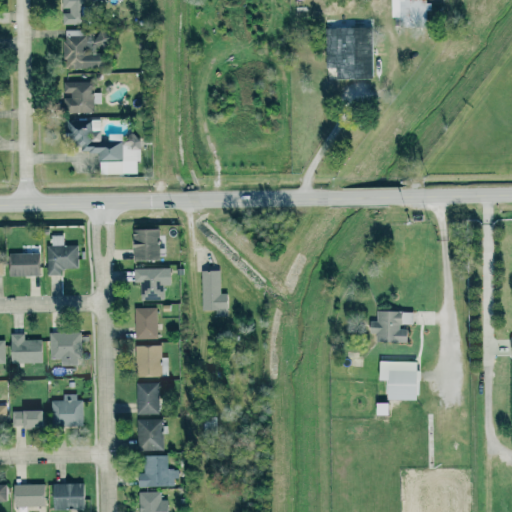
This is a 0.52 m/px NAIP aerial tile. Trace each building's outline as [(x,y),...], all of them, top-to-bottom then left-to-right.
[(60,0),(61,11),(61,25),(83,24),(82,0),(60,0)] [(390,0),(391,17),(399,17),(399,27),(426,27),(425,0),(390,0)] [(373,79),(372,26),(324,27),(325,68),(335,68),(335,79),(373,79)] [(102,69),(102,46),(109,46),(109,30),(95,30),(94,53),(86,53),(86,30),(63,30),(63,68),(102,69)] [(89,82),(63,81),(62,95),(63,95),(62,112),(93,113),(93,93),(88,93),(89,82)] [(98,174),(137,173),(137,140),(100,141),(99,120),(64,120),(65,141),(79,141),(80,152),(97,152),(98,174)] [(132,229),(133,261),(159,260),(158,228),(132,229)] [(47,275),(61,275),(61,268),(78,268),(77,245),(63,245),(63,235),(51,235),(51,245),(47,245),(47,275)] [(9,276),(39,276),(39,253),(8,253),(9,276)] [(141,300),(164,300),(163,285),(170,285),(170,268),(133,269),(134,283),(140,283),(141,300)] [(227,317),(226,293),(220,293),(219,270),(201,271),(202,310),(215,310),(216,317),(227,317)] [(135,339),(157,339),(156,307),(134,308),(135,339)] [(411,311),(375,311),(375,321),(368,321),(368,333),(376,334),(375,342),(406,342),(406,326),(411,326),(411,311)] [(50,359),(60,359),(60,366),(80,366),(80,332),(49,332),(50,359)] [(8,334),(10,364),(41,362),(40,339),(24,340),(23,334),(8,334)] [(136,377),(162,376),(162,345),(135,346),(136,377)] [(385,399),(414,400),(415,362),(378,361),(377,380),(386,380),(385,399)] [(136,414),(158,414),(157,383),(135,383),(136,414)] [(50,400),(51,427),(81,426),(80,393),(62,394),(62,400),(50,400)] [(40,410),(12,411),(12,428),(41,427),(40,410)] [(163,450),(162,419),(136,419),(137,450),(163,450)] [(143,456),(144,473),(137,473),(138,487),(174,486),(173,469),(167,469),(167,455),(143,456)] [(83,509),(83,484),(52,483),(52,509),(83,509)] [(13,507),(44,506),(44,484),(13,485),(13,507)] [(163,511),(163,491),(138,492),(138,511),(163,511)]
